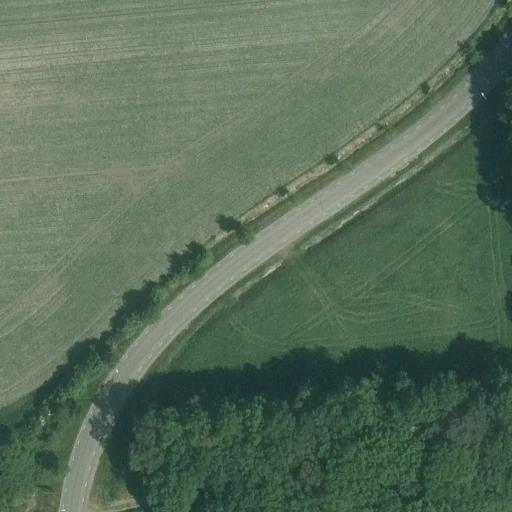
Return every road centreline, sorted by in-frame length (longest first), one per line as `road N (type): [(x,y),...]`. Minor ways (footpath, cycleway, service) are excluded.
road 1 (secondary): [(511,46),(424,132),(252,250),(176,313),(94,426),(71,511)]
road 2 (track): [(149,511),(202,494),(511,466)]
